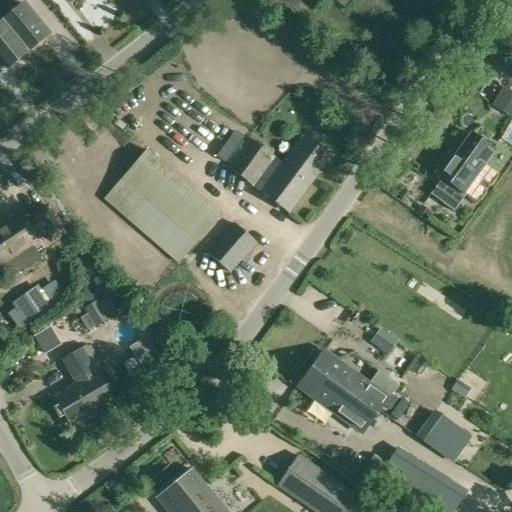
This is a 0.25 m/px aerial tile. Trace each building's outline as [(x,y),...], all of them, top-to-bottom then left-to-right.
[(23,4),(2,21),(27,52),(48,35),(23,4)] [(27,52),(2,21),(0,23),(0,61),(6,69),(27,52)] [(511,90),(503,86),(492,106),(511,117),(511,90)] [(217,157),(227,164),(245,139),(235,132),(217,157)] [(437,175),(462,193),(493,150),(471,135),(456,157),(452,154),(437,175)] [(227,167),(291,214),(331,160),(301,138),(282,163),(249,138),(227,167)] [(103,198),(177,263),(219,214),(146,149),(103,198)] [(0,262),(34,241),(44,236),(49,243),(66,233),(49,204),(48,203),(31,213),(32,217),(23,223),(17,214),(0,224),(0,262)] [(233,223),(208,253),(230,272),(256,243),(233,223)] [(91,258),(82,244),(70,251),(79,265),(80,265),(91,258)] [(52,307),(37,286),(11,304),(27,326),(52,307)] [(119,313),(109,294),(84,308),(94,327),(119,313)] [(370,342),(387,354),(397,340),(380,328),(370,342)] [(359,343),(350,353),(373,371),(382,361),(359,343)] [(63,359),(77,384),(54,397),(68,422),(110,398),(96,373),(93,374),(88,365),(93,361),(85,347),(63,359)] [(377,371),(368,384),(323,351),(310,369),(297,386),(361,433),(374,415),(381,405),(388,410),(395,400),(389,396),(397,385),(377,371)] [(449,422),(435,412),(433,410),(415,435),(454,462),(471,437),(449,422)] [(479,449),(489,454),(496,442),(487,436),(479,449)] [(397,446),(387,463),(374,484),(418,511),(453,511),(467,490),(397,446)] [(374,484),(387,463),(373,454),(360,474),(374,484)] [(277,487),(313,511),(347,511),(358,497),(298,456),(277,487)] [(168,511),(226,511),(192,469),(156,497),(168,511)]
